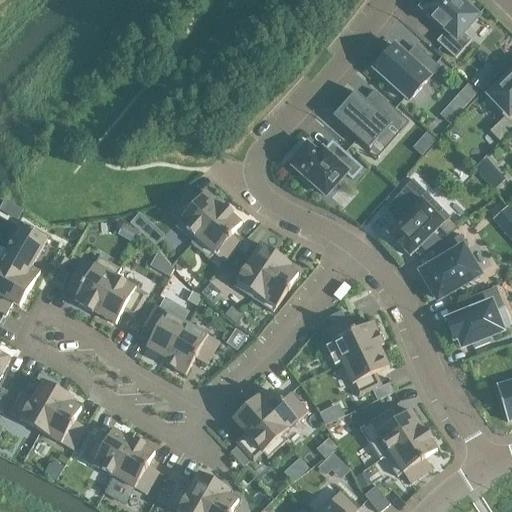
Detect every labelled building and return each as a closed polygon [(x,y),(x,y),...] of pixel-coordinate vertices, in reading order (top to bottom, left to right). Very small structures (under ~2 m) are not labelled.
[(455,58),(471,41),(463,33),(478,17),(468,8),(471,5),(465,0),(429,0),(421,9),(433,20),(432,21),(435,23),(436,22),(442,27),(441,28),(444,31),(445,30),(446,31),(446,32),(437,42),(455,58)] [(409,102),(440,68),(420,50),(411,61),(395,46),(385,57),(382,54),(371,66),(374,69),(374,70),(409,102)] [(495,108),(511,126),(511,74),(490,96),(498,105),(495,108)] [(450,120),(478,90),(469,83),(441,112),(450,120)] [(399,134),(409,123),(388,104),(379,114),(355,93),(333,118),(369,150),(391,126),(399,134)] [(346,174),(352,180),(362,169),(343,152),(335,161),(323,150),(318,155),(307,146),(294,161),(297,164),(294,168),(301,175),(298,178),(312,191),(315,187),(326,197),(346,174)] [(496,186),(507,176),(487,156),(477,166),(496,186)] [(462,162),(450,173),(460,183),(471,172),(462,162)] [(450,218),(413,180),(387,208),(396,217),(397,216),(402,221),(388,233),(387,234),(410,258),(445,224),(445,223),(450,218)] [(186,195),(169,215),(178,223),(175,227),(192,242),(191,244),(192,245),(224,209),(206,193),(196,204),(186,195)] [(224,209),(192,245),(209,260),(214,255),(224,264),(241,245),(231,236),(241,225),(232,217),(234,215),(226,208),(224,210),(224,209)] [(492,222),(511,243),(511,212),(508,208),(492,222)] [(157,243),(165,233),(140,212),(131,222),(157,243)] [(24,223),(1,262),(35,281),(40,273),(32,268),(49,237),(24,223)] [(468,247),(461,235),(439,248),(445,259),(421,273),(438,300),(479,276),(464,251),(468,247)] [(261,245),(233,287),(253,300),(281,258),(261,245)] [(61,257),(55,268),(62,272),(68,261),(61,257)] [(83,260),(70,282),(81,288),(74,301),(85,307),(84,310),(93,315),(94,313),(95,313),(120,269),(99,258),(94,266),(83,260)] [(281,258),(253,300),(273,314),(287,292),(288,292),(291,288),(290,288),(298,276),(288,269),(291,264),(282,258),(282,259),(281,258)] [(0,312),(6,316),(13,305),(20,309),(35,281),(1,262),(0,264),(0,312)] [(120,269),(95,313),(116,325),(123,312),(135,319),(147,296),(116,278),(121,270),(120,269)] [(503,307),(495,289),(468,300),(473,311),(446,322),(454,340),(459,338),(463,348),(472,344),(474,349),(490,343),(488,337),(502,332),(493,311),(503,307)] [(155,307),(142,329),(154,336),(146,349),(166,360),(164,364),(165,365),(187,325),(155,307)] [(232,307),(224,316),(230,321),(238,312),(232,307)] [(238,312),(230,321),(237,326),(244,317),(238,312)] [(349,320),(326,331),(342,365),(383,345),(373,323),(355,332),(349,320)] [(187,325),(165,365),(185,377),(195,360),(207,366),(219,343),(187,325)] [(0,343),(0,380),(2,376),(10,361),(0,355),(0,346),(1,344),(0,343)] [(383,345),(342,365),(358,398),(382,387),(376,375),(380,373),(389,368),(379,348),(384,346),(383,345)] [(511,381),(496,386),(507,423),(511,421),(511,381)] [(21,392),(8,415),(40,433),(63,394),(42,382),(32,399),(21,392)] [(258,396),(250,403),(251,404),(250,404),(285,444),(286,443),(281,437),(308,413),(291,394),(281,403),(271,392),(262,400),(258,397),(258,396)] [(63,394),(40,433),(73,452),(85,429),(74,422),(81,410),(71,403),(73,398),(64,393),(64,394),(63,394)] [(327,423),(344,413),(339,403),(321,412),(327,423)] [(250,404),(232,420),(245,435),(236,444),(253,463),(263,454),(268,460),(285,444),(250,404)] [(391,409),(369,423),(389,453),(383,457),(384,458),(424,431),(411,412),(398,420),(391,409)] [(94,437),(82,460),(114,478),(134,442),(113,431),(106,444),(94,437)] [(424,431),(384,458),(397,478),(403,474),(410,485),(432,471),(425,460),(437,452),(430,442),(432,440),(427,431),(425,433),(424,431)] [(328,439),(313,451),(336,480),(352,467),(328,439)] [(134,442),(114,478),(146,496),(159,474),(147,467),(155,454),(144,448),(146,446),(136,441),(135,443),(134,442)] [(301,457),(285,471),(294,481),(310,467),(301,457)] [(178,484),(165,507),(174,511),(204,511),(220,486),(199,474),(189,491),(178,484)] [(364,495),(381,511),(391,500),(374,485),(364,495)] [(220,486),(204,511),(232,511),(238,502),(228,496),(230,491),(228,490),(227,491),(220,486)] [(340,493),(320,511),(357,511),(358,511),(340,493)]
